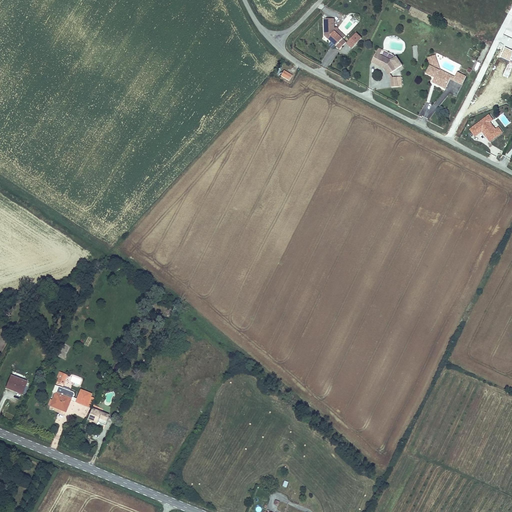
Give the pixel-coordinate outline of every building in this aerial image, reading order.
[(334,20),(324,20),(324,37),(336,47),(337,47),(338,48),(337,48),(339,50),(346,43),(343,40),(346,37),(338,30),(338,28),(335,29),(334,20)] [(357,33),(346,43),(352,49),(363,39),(357,33)] [(385,68),(390,75),(403,67),(397,58),(391,61),(380,55),(382,50),(378,48),(373,60),(376,62),(375,65),(384,69),(385,68)] [(450,79),(453,81),(454,78),(440,71),(435,56),(434,56),(435,61),(429,64),(430,67),(438,71),(439,73),(438,74),(450,79)] [(438,80),(436,85),(445,90),(450,79),(438,74),(439,73),(438,71),(430,67),(426,75),(434,79),(438,80)] [(384,69),(390,79),(393,78),(390,75),(385,68),(384,69)] [(280,77),(288,81),(291,76),(282,72),(280,77)] [(457,73),(454,78),(453,81),(462,85),(466,77),(457,73)] [(391,88),(398,88),(398,78),(393,78),(390,79),(391,88)] [(67,378),(63,376),(59,387),(63,388),(67,378)] [(22,382),(10,378),(6,388),(17,393),(22,382)] [(26,384),(22,382),(17,393),(22,395),(26,384)] [(75,403),(91,410),(95,400),(91,398),(92,395),(80,390),(75,403)] [(72,399),(57,393),(51,406),(66,413),(72,399)] [(110,417),(98,412),(99,412),(92,409),(87,422),(97,426),(99,421),(107,424),(110,417)]
